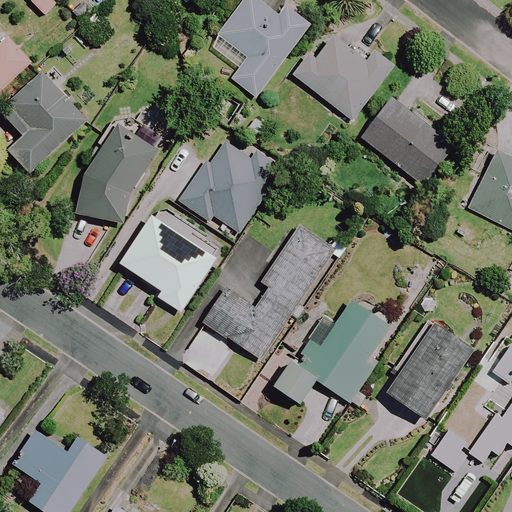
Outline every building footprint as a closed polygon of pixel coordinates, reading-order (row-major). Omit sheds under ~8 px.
[(57,6),(51,0),(26,0),(42,18),(57,6)] [(276,18),(251,0),(246,0),(209,49),(239,71),(230,82),(255,101),(310,28),(283,8),(276,18)] [(0,36),(0,93),(30,65),(1,35),(0,36)] [(350,53),(333,40),(317,62),(310,57),(293,79),(351,124),(393,68),(373,53),(371,56),(356,45),(350,53)] [(85,123),(40,77),(0,116),(23,139),(7,155),(29,178),(85,123)] [(453,148),(390,102),(361,143),(424,188),(453,148)] [(268,122),(256,115),(246,132),(257,139),(268,122)] [(154,150),(109,129),(73,209),(118,230),(154,150)] [(511,164),(491,155),(465,211),(511,233),(511,164)] [(215,261),(156,221),(124,268),(161,293),(158,299),(180,314),(215,261)] [(334,253),(295,226),(256,284),(265,290),(255,305),(221,282),(196,319),(260,363),(334,253)] [(389,329),(349,304),(335,327),(322,319),(291,369),(287,366),(273,389),(301,407),(316,384),(350,405),(377,363),(369,359),(389,329)] [(473,352),(434,326),(388,397),(427,422),(473,352)] [(511,450),(511,349),(505,345),(488,370),(511,386),(511,402),(489,435),(511,451),(511,450)] [(69,454),(43,436),(19,471),(42,486),(30,504),(40,511),(70,511),(105,461),(78,442),(69,454)]
